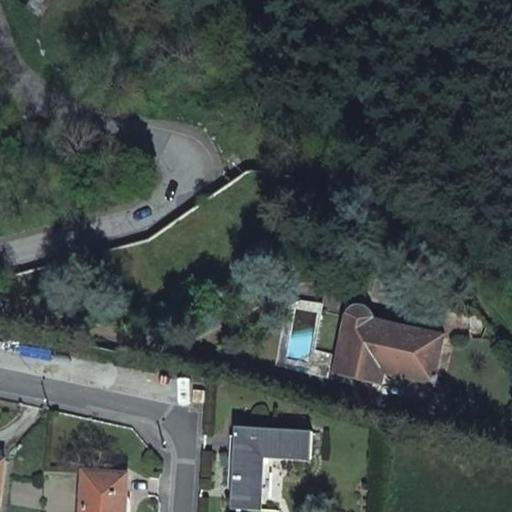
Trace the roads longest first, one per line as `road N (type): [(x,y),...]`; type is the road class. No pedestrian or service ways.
road 1 (residential): [(0,256),(141,223),(172,206),(202,172),(195,152),(41,95),(0,57)]
road 2 (residential): [(182,511),(186,452),(178,421),(0,378)]
